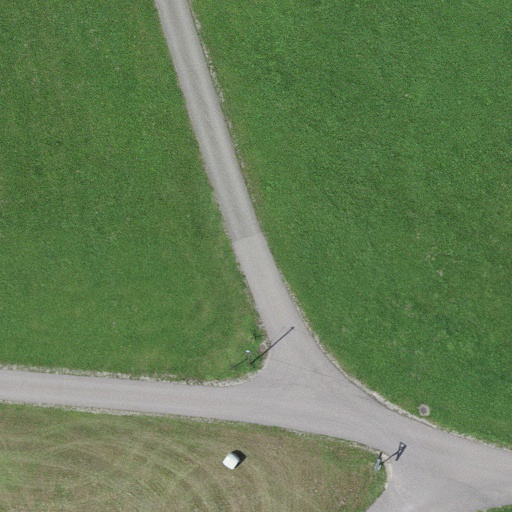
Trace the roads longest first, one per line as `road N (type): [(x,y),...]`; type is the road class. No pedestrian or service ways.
road 1 (residential): [(329,423),(180,0)]
road 2 (residential): [(329,423),(0,396)]
road 3 (residential): [(511,464),(329,423)]
